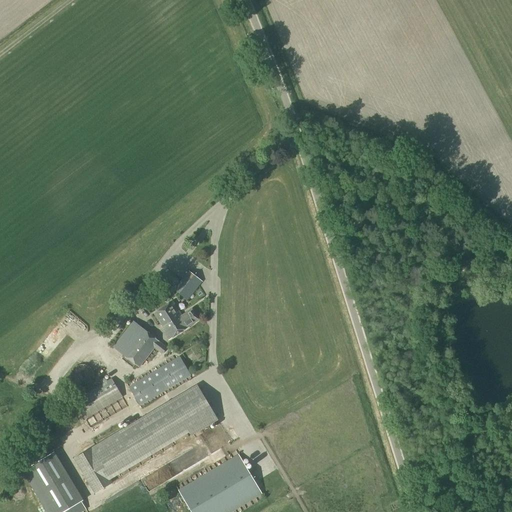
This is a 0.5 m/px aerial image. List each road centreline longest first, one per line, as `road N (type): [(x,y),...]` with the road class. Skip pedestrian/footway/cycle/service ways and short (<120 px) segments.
road 1 (unclassified): [(416,511),(300,140),(246,0)]
road 2 (unknown): [(300,140),(230,195),(216,222),(211,359),(242,433)]
